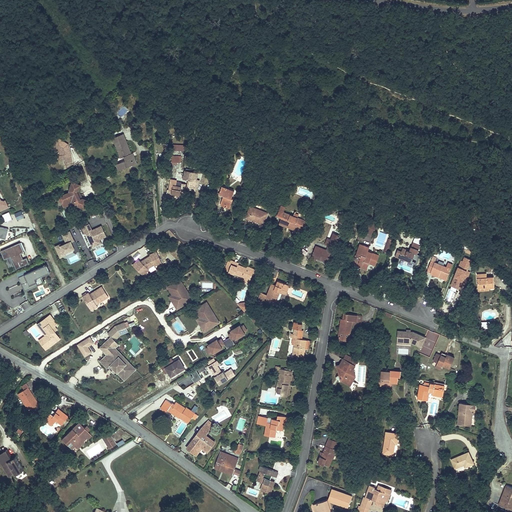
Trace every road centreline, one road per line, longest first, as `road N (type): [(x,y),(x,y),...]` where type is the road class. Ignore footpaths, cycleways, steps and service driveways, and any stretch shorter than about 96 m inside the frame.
road 1 (residential): [(0,331),(164,226),(334,285)]
road 2 (residential): [(0,351),(176,455),(251,511)]
road 3 (residential): [(334,285),(498,352),(497,416),(506,445)]
road 4 (residential): [(334,285),(285,511)]
road 5 (unclassified): [(511,7),(464,11),(375,0)]
